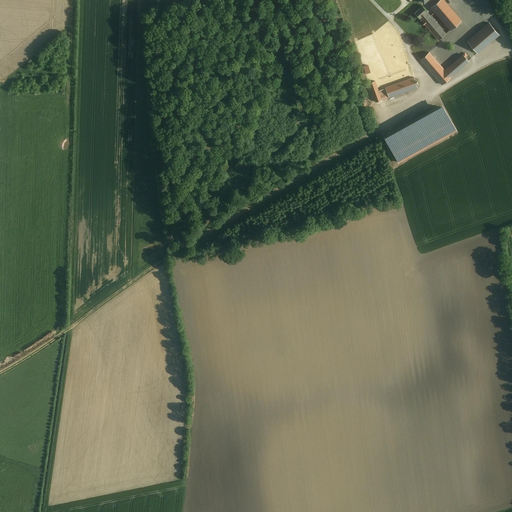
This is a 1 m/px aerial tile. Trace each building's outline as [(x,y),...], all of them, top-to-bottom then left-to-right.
[(461,21),(443,0),(434,0),(437,2),(431,7),(450,30),(461,21)] [(445,34),(422,6),(415,12),(438,40),(445,34)] [(499,35),(488,23),(467,41),(478,53),(499,35)] [(444,70),(429,52),(421,60),(442,84),(469,61),(462,54),(444,70)] [(417,87),(414,77),(385,87),(389,97),(417,87)] [(381,100),(374,81),(369,83),(376,102),(381,100)] [(441,103),(383,136),(399,164),(457,131),(441,103)]
